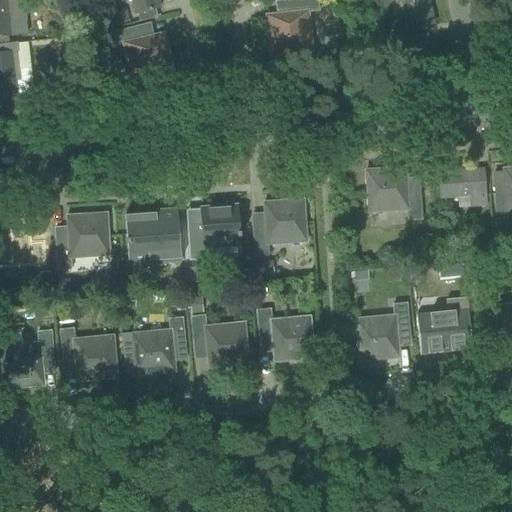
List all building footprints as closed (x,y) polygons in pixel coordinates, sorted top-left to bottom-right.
[(0,0),(0,45),(7,44),(6,37),(9,36),(4,0),(0,0)] [(156,0),(130,0),(134,15),(137,14),(139,23),(155,19),(153,10),(158,9),(156,0)] [(285,15),(276,16),(266,17),(271,56),(311,51),(306,13),(318,11),(316,0),(305,0),(284,3),(285,15)] [(400,0),(403,12),(408,31),(432,26),(425,0),(400,0)] [(124,11),(112,14),(115,25),(127,22),(124,11)] [(315,44),(340,45),(341,22),(316,20),(315,44)] [(144,39),(141,27),(109,35),(112,47),(123,45),(132,82),(171,73),(162,35),(144,39)] [(7,44),(0,45),(0,109),(31,106),(30,95),(15,97),(11,53),(8,54),(7,44)] [(420,221),(418,188),(406,188),(404,170),(365,173),(368,213),(407,210),(408,221),(420,221)] [(511,170),(503,171),(506,211),(511,210),(511,170)] [(438,174),(439,194),(439,200),(470,198),(470,208),(485,207),(482,171),(438,174)] [(264,223),(252,224),(254,257),(267,256),(266,245),(305,242),(302,202),(263,205),(264,223)] [(200,225),(186,226),(188,261),(188,262),(211,260),(210,246),(239,244),(238,239),(239,238),(239,233),(238,234),(236,207),(199,209),(200,225)] [(160,212),(124,214),(125,240),(125,246),(126,246),(127,266),(179,263),(177,231),(176,211),(160,212)] [(65,238),(54,239),(56,272),(69,271),(69,259),(108,256),(106,216),(64,219),(64,222),(65,230),(65,238)] [(28,222),(0,223),(0,270),(45,267),(43,243),(30,244),(28,222)] [(267,263),(255,264),(255,277),(267,276),(267,263)] [(473,264),(457,266),(459,286),(475,284),(473,264)] [(263,282),(253,283),(254,298),(265,297),(264,292),(264,291),(263,282)] [(179,292),(169,293),(170,308),(181,307),(179,292)] [(200,299),(189,300),(190,315),(202,314),(200,299)] [(445,312),(414,315),(418,355),(470,350),(466,310),(465,299),(444,300),(445,312)] [(49,303),(35,304),(36,319),(50,318),(49,303)] [(409,338),(407,318),(405,305),(393,306),(394,318),(355,322),(359,362),(398,358),(396,339),(409,338)] [(511,306),(496,308),(496,313),(490,314),(491,328),(498,328),(500,348),(511,346),(511,306)] [(268,311),(255,312),(259,345),(271,344),(273,362),(312,358),(308,319),(269,322),(268,311)] [(203,317),(190,318),(193,351),(205,350),(207,369),(246,365),(242,325),(204,329),(203,317)] [(169,332),(121,337),(124,374),(134,373),(135,376),(174,372),(172,354),(184,352),(181,320),(168,321),(169,332)] [(71,330),(58,331),(61,364),(74,363),(76,382),(115,378),(111,338),(72,342),(71,330)] [(38,345),(0,348),(0,355),(3,389),(42,385),(41,366),(53,365),(50,332),(37,333),(38,345)]
